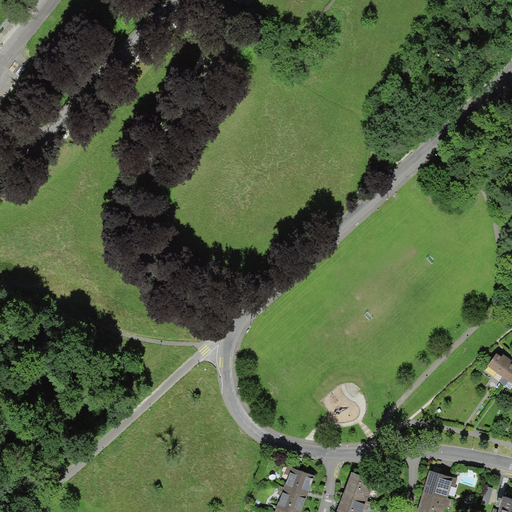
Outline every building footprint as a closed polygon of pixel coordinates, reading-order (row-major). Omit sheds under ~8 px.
[(511,368),(511,364),(508,362),(509,359),(506,357),(505,356),(502,357),(496,353),(489,364),(503,375),(499,380),(502,382),(511,368)] [(511,368),(502,382),(505,384),(509,379),(511,380),(511,368)] [(292,466),(285,487),(306,495),(308,490),(313,475),(292,466)] [(424,491),(446,497),(452,477),(431,470),(426,485),(424,491)] [(345,492),(366,500),(373,479),(352,472),(347,485),(345,492)] [(487,486),(483,502),(487,503),(492,488),(487,486)] [(299,511),(301,509),(306,495),(285,487),(275,511),(299,511)] [(441,511),(446,497),(424,491),(420,506),(418,511),(420,511),(441,511)] [(337,511),(361,511),(366,500),(345,492),(339,507),(337,511)] [(511,511),(511,498),(510,498),(504,496),(500,510),(494,508),(492,511),(511,511)]
